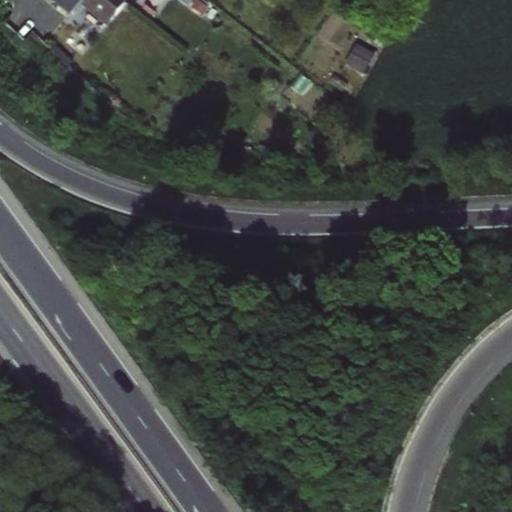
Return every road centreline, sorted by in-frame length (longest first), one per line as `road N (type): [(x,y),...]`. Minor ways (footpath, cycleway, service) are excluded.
road 1 (motorway): [(511,215),(277,223),(171,212),(82,185),(0,136)]
road 2 (trunk): [(206,511),(0,228)]
road 3 (trunk): [(0,311),(145,511)]
road 4 (motorway): [(402,511),(439,413),(511,332)]
